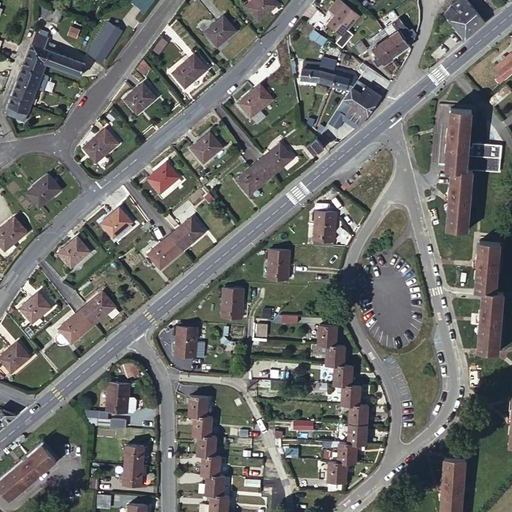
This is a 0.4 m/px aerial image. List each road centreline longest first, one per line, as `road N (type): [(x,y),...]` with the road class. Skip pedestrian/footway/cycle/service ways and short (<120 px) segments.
road 1 (secondary): [(392,113),(132,332)]
road 2 (residential): [(388,464),(430,432),(451,406),(457,381),(406,170)]
road 3 (residential): [(406,170),(358,242),(346,279),(350,322),(394,401),(388,464)]
road 4 (residential): [(300,0),(240,71),(94,192)]
road 5 (residential): [(132,332),(166,381),(169,511)]
road 6 (residential): [(59,144),(172,0)]
road 7 (secondary): [(511,14),(392,113)]
road 8 (residential): [(94,192),(0,294)]
road 9 (secondary): [(132,332),(34,414)]
